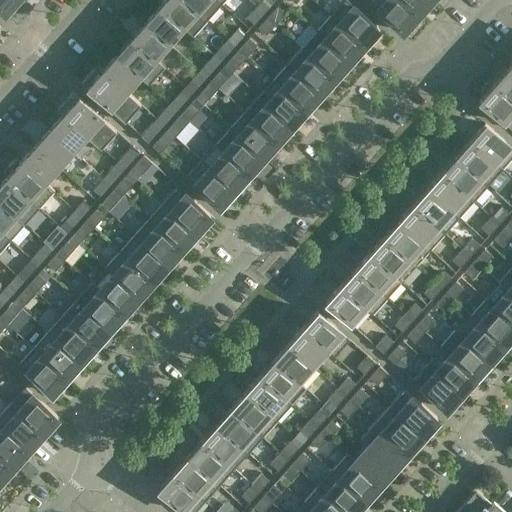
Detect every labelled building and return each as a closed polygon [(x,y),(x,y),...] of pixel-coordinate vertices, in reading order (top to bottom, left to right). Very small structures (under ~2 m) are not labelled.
[(0,0),(0,9),(8,17),(23,0),(0,0)] [(207,19),(185,0),(164,0),(160,6),(183,27),(192,35),(207,19)] [(222,3),(218,0),(185,0),(207,19),(222,3)] [(263,11),(272,1),(270,0),(260,0),(256,5),(263,11)] [(377,26),(347,0),(342,0),(330,14),(362,43),(377,26)] [(400,0),(369,0),(368,1),(400,30),(415,13),(400,0)] [(427,0),(400,0),(415,13),(427,0)] [(253,22),(263,11),(256,5),(246,16),(253,22)] [(183,27),(160,6),(145,22),(168,43),(183,27)] [(283,14),(275,7),(267,16),(275,23),(283,14)] [(362,43),(330,14),(315,30),(348,59),(362,43)] [(267,32),(275,23),(267,16),(259,25),(267,32)] [(168,43),(145,22),(131,38),(163,67),(164,66),(155,58),(168,43)] [(234,44),(243,34),(236,28),(227,37),(234,44)] [(301,46),(308,53),(333,75),(348,59),(315,30),(301,46)] [(226,53),(234,44),(227,37),(219,47),(226,53)] [(163,67),(131,38),(116,54),(149,84),(163,67)] [(254,46),(246,39),(238,48),(246,55),(254,46)] [(301,46),(287,62),(319,91),(333,75),(308,53),(301,46)] [(238,64),(246,55),(238,48),(230,57),(238,64)] [(149,84),(116,54),(103,69),(126,90),(139,76),(148,84),(149,84)] [(205,76),(213,67),(206,61),(198,70),(205,76)] [(319,91),(287,62),(272,78),(304,107),(319,91)] [(126,90),(103,69),(97,64),(81,82),(124,120),(139,102),(126,90)] [(511,70),(508,66),(493,83),(511,99),(511,70)] [(196,86),(205,76),(198,70),(189,79),(196,86)] [(225,78),(217,71),(210,80),(217,87),(225,78)] [(304,107),(272,78),(258,94),(290,123),(304,107)] [(209,96),(217,87),(210,80),(201,89),(209,96)] [(511,126),(511,99),(493,83),(478,99),(510,128),(511,126)] [(115,129),(72,91),(56,109),(62,113),(86,135),(99,147),(115,129)] [(176,108),(186,97),(179,91),(169,102),(176,108)] [(258,94),(243,110),(276,139),(290,123),(258,94)] [(166,120),(176,108),(169,102),(155,118),(159,114),(166,120)] [(197,110),(189,103),(181,112),(188,119),(197,110)] [(276,139),(243,110),(229,127),(261,155),(276,139)] [(180,128),(188,119),(181,112),(173,121),(180,128)] [(86,135),(62,113),(48,128),(72,150),(86,135)] [(147,141),(166,120),(159,114),(155,118),(140,135),(147,141)] [(511,155),(511,147),(484,122),(469,139),(502,168),(511,155)] [(215,143),(222,149),(247,171),(261,155),(229,127),(215,143)] [(72,150),(48,128),(34,145),(58,166),(72,150)] [(151,145),(159,153),(168,143),(160,135),(151,145)] [(502,168),(469,139),(455,155),(487,184),(502,168)] [(215,143),(200,159),(232,188),(247,171),(222,149),(215,143)] [(139,150),(132,144),(122,155),(129,161),(139,150)] [(58,166),(34,145),(19,161),(53,191),(54,190),(44,181),(58,166)] [(135,163),(142,170),(151,161),(143,154),(135,163)] [(487,184),(455,155),(441,171),(466,194),(473,200),(487,184)] [(232,188),(200,159),(185,176),(217,204),(232,188)] [(53,191),(19,161),(5,177),(38,207),(53,191)] [(109,183),(119,172),(112,165),(102,177),(109,183)] [(466,194),(441,171),(426,187),(451,210),(458,216),(473,200),(466,194)] [(38,207),(5,177),(0,182),(0,201),(15,215),(29,199),(38,207)] [(101,193),(109,183),(102,177),(94,186),(101,193)] [(129,185),(122,178),(114,187),(122,194),(129,185)] [(209,213),(177,185),(162,201),(194,230),(209,213)] [(114,203),(122,194),(114,187),(106,196),(114,203)] [(451,210),(426,187),(412,203),(444,232),(437,225),(451,210)] [(81,215),(90,204),(83,198),(73,209),(81,215)] [(15,215),(0,201),(0,230),(9,239),(24,223),(15,215)] [(194,230),(162,201),(148,217),(180,246),(194,230)] [(444,232),(412,203),(397,219),(429,248),(444,232)] [(498,223),(508,212),(500,205),(490,216),(498,223)] [(70,226),(81,215),(73,209),(63,220),(70,226)] [(101,217),(93,210),(85,219),(93,226),(101,217)] [(488,234),(498,223),(490,216),(480,227),(488,234)] [(511,232),(511,216),(503,227),(511,234),(511,232)] [(180,246),(148,217),(133,234),(166,262),(180,246)] [(85,235),(93,226),(85,219),(77,228),(85,235)] [(429,248),(397,219),(383,235),(415,264),(429,248)] [(500,245),(511,234),(503,227),(492,238),(500,245)] [(0,249),(9,239),(0,230),(0,249)] [(51,248),(62,236),(55,230),(44,241),(51,248)] [(166,262),(133,234),(119,250),(151,278),(166,262)] [(415,264),(383,235),(369,252),(401,280),(415,264)] [(469,255),(479,244),(471,237),(461,248),(469,255)] [(42,259),(51,248),(44,241),(35,252),(42,259)] [(72,249),(64,242),(56,251),(64,258),(72,249)] [(459,266),(469,255),(461,248),(451,259),(459,266)] [(492,255),(484,248),(474,259),(482,266),(492,255)] [(151,278),(119,250),(105,266),(137,295),(151,278)] [(56,267),(64,258),(56,251),(48,260),(56,267)] [(401,280),(369,252),(354,268),(386,296),(401,280)] [(472,277),(482,266),(474,259),(464,270),(472,277)] [(22,280),(33,268),(26,262),(15,274),(22,280)] [(506,288),(511,293),(511,264),(497,280),(506,288)] [(91,281),(90,282),(122,311),(137,295),(105,266),(104,266),(111,273),(98,287),(91,281)] [(386,296),(354,268),(340,284),(365,306),(372,312),(386,296)] [(440,287),(450,276),(442,269),(432,280),(440,287)] [(13,291),(22,280),(15,274),(6,285),(13,291)] [(43,282),(35,275),(27,284),(35,290),(43,282)] [(430,298),(440,287),(432,280),(422,291),(430,298)] [(463,287),(455,280),(445,291),(453,298),(463,287)] [(122,311),(90,282),(76,298),(108,327),(122,311)] [(27,299),(35,290),(27,284),(20,292),(27,299)] [(365,306),(340,284),(325,301),(350,323),(365,306)] [(485,297),(485,298),(511,322),(511,293),(506,288),(492,303),(485,297)] [(443,310),(453,298),(445,291),(435,302),(443,310)] [(108,327),(76,298),(71,303),(65,297),(55,308),(61,314),(94,343),(108,327)] [(511,331),(511,322),(485,298),(470,314),(502,342),(511,331)] [(412,319),(421,308),(413,301),(404,312),(412,319)] [(17,312),(8,305),(0,314),(0,316),(7,323),(17,312)] [(349,338),(317,310),(302,326),(334,355),(349,338)] [(402,330),(412,319),(404,312),(394,323),(402,330)] [(434,319),(426,312),(416,323),(424,330),(434,319)] [(94,343),(61,314),(47,330),(79,359),(94,343)] [(502,342),(470,314),(456,330),(488,359),(502,342)] [(414,341),(424,330),(416,323),(406,334),(414,341)] [(334,355),(302,326),(287,342),(312,365),(326,349),(333,356),(334,355)] [(440,344),(441,346),(473,375),(488,359),(456,330),(454,328),(440,344)] [(79,359),(47,330),(33,346),(65,375),(79,359)] [(392,341),(384,333),(374,345),(382,352),(392,341)] [(312,365),(287,342),(273,358),(298,381),(312,365)] [(405,352),(397,344),(386,356),(394,363),(405,352)] [(65,375),(33,346),(18,363),(50,392),(65,375)] [(473,375),(441,346),(427,362),(459,391),(473,375)] [(364,373),(374,361),(366,354),(356,366),(364,373)] [(298,381),(273,358),(258,374),(291,403),(305,387),(298,381)] [(427,362),(412,379),(444,407),(459,391),(427,362)] [(379,365),(368,377),(376,384),(387,372),(379,365)] [(291,403),(258,374),(244,391),(276,419),(291,403)] [(345,394),(355,383),(347,375),(337,387),(345,394)] [(24,386),(9,402),(41,431),(56,414),(24,386)] [(335,405),(345,394),(337,387),(327,398),(335,405)] [(367,394),(359,387),(349,398),(357,405),(367,394)] [(388,404),(396,411),(421,433),(436,417),(403,387),(388,404)] [(276,419),(244,391),(230,407),(262,435),(276,419)] [(347,416),(357,405),(349,398),(339,409),(347,416)] [(41,431),(9,402),(0,412),(0,423),(27,447),(41,431)] [(374,420),(382,427),(407,449),(421,433),(396,411),(388,404),(374,420)] [(262,435),(230,407),(215,423),(240,445),(247,452),(262,435)] [(316,426),(326,415),(318,407),(308,419),(316,426)] [(306,437),(316,426),(308,419),(298,430),(306,437)] [(338,426),(330,419),(320,430),(328,437),(338,426)] [(359,436),(367,443),(392,465),(407,449),(382,427),(374,420),(359,436)] [(27,447),(0,423),(0,452),(12,463),(27,447)] [(240,445),(215,423),(201,439),(233,468),(234,467),(227,461),(240,445)] [(318,448),(328,437),(320,430),(310,441),(318,448)] [(233,468),(201,439),(186,455),(218,484),(233,468)] [(287,458),(297,447),(289,440),(279,451),(287,458)] [(346,452),(346,453),(378,481),(392,465),(367,443),(353,458),(346,452)] [(277,469),(287,458),(279,451),(269,462),(277,469)] [(309,458),(301,451),(292,462),(300,469),(309,458)] [(0,477),(12,463),(0,452),(0,477)] [(378,481),(346,453),(331,469),(363,498),(378,481)] [(218,484),(186,455),(172,471),(204,500),(218,484)] [(289,481),(300,469),(292,462),(281,473),(289,481)] [(350,511),(363,498),(331,469),(317,485),(347,511),(350,511)] [(204,500),(172,471),(157,488),(182,510),(197,494),(204,500)] [(258,490),(268,479),(260,472),(250,483),(258,490)] [(248,501),(258,490),(250,483),(240,494),(248,501)] [(281,491),(273,483),(263,494),(271,501),(281,491)] [(347,511),(317,485),(303,501),(310,507),(314,511),(347,511)] [(500,511),(481,494),(478,497),(472,492),(453,511),(500,511)] [(259,511),(261,511),(271,501),(263,494),(253,506),(259,511)]
